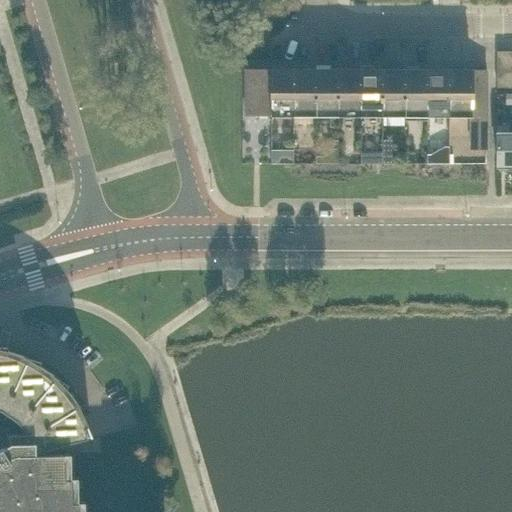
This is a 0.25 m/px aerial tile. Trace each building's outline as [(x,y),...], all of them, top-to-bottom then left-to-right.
[(511,51),(497,52),(497,65),(511,64),(511,51)] [(497,88),(511,87),(511,64),(497,65),(497,88)] [(285,74),(285,69),(246,69),(246,116),(294,116),(294,69),(293,69),(293,74),(285,74)] [(308,74),(308,69),(294,69),(294,116),(316,116),(316,69),(315,69),(315,74),(308,74)] [(330,74),(330,69),(316,69),(316,116),(339,116),(339,69),(337,69),(337,74),(330,74)] [(352,74),(352,70),(339,69),(339,116),(361,116),(360,70),(359,70),(359,74),(352,74)] [(374,74),(374,70),(360,70),(361,116),(383,116),(383,70),(381,70),(381,74),(374,74)] [(396,74),(396,70),(383,70),(383,116),(406,116),(406,70),(404,70),(404,74),(396,74)] [(419,74),(419,70),(406,70),(406,116),(427,116),(427,70),(426,70),(426,74),(419,74)] [(441,74),(441,70),(427,70),(427,116),(450,116),(450,70),(448,70),(448,74),(441,74)] [(487,102),(487,70),(470,70),(470,74),(463,74),(463,70),(450,70),(450,116),(471,116),(471,150),(487,150),(487,102)] [(497,167),(511,166),(511,133),(497,133),(497,167)] [(0,511),(78,511),(78,501),(71,501),(71,477),(64,477),(64,473),(64,453),(56,453),(56,448),(88,437),(87,436),(90,435),(90,436),(92,436),(84,417),(82,414),(81,414),(81,415),(76,418),(70,408),(76,405),(75,404),(74,404),(72,401),(67,396),(64,391),(61,393),(59,391),(55,388),(50,383),(54,379),(53,378),(52,378),(49,376),(38,368),(37,371),(34,370),(23,365),(26,359),(24,359),(8,354),(7,357),(5,357),(4,357),(0,356),(0,511)]
